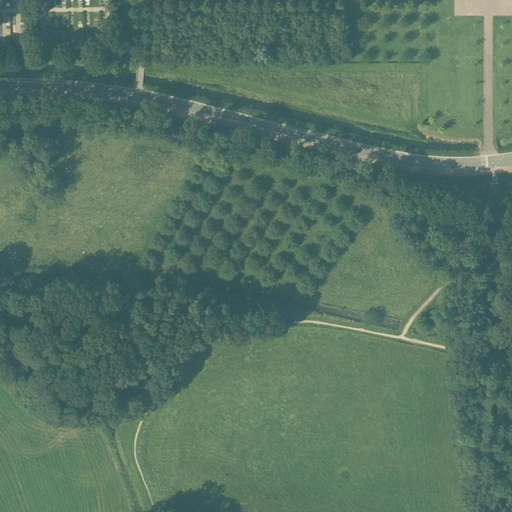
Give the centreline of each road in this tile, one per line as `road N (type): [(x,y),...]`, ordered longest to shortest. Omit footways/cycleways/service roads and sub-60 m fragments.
road 1 (track): [(511,230),(377,176),(192,125),(91,104),(0,102)]
road 2 (track): [(0,311),(198,340),(247,323),(326,319),(474,344),(511,359)]
road 3 (tertiary): [(491,164),(427,162),(108,89),(0,84)]
road 4 (track): [(154,511),(135,438),(198,340)]
road 5 (track): [(492,173),(477,229),(490,348)]
